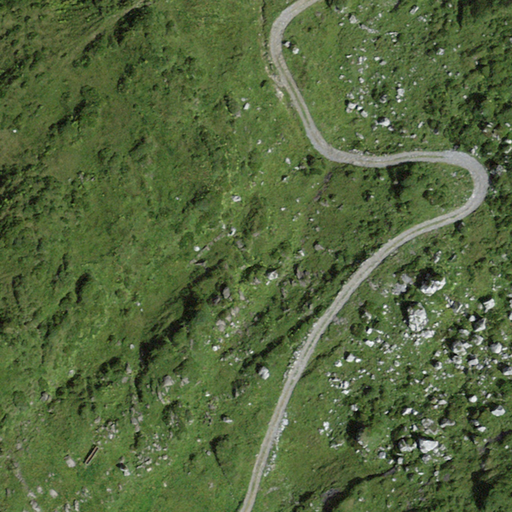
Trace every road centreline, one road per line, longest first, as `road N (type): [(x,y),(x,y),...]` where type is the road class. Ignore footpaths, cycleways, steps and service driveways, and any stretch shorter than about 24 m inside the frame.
road 1 (track): [(306,0),(280,23),(275,41),(323,146),(382,165),(462,158),(479,177),(468,207),(385,250),(328,320)]
road 2 (track): [(249,511),(286,390),(328,320)]
